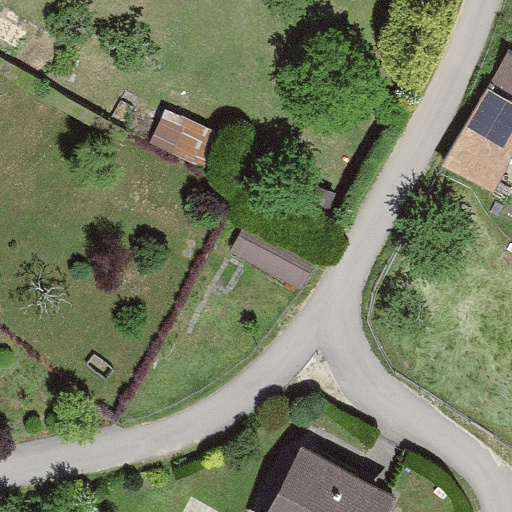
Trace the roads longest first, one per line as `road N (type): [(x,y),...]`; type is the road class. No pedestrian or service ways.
road 1 (residential): [(340,294),(280,369),(194,431),(0,475)]
road 2 (residential): [(487,0),(465,68),(340,294)]
road 3 (residential): [(340,294),(339,342),(350,373),(384,406),(463,452),(487,478),(501,511)]
